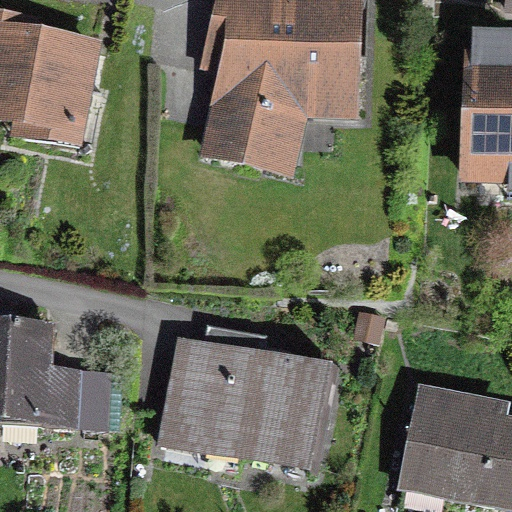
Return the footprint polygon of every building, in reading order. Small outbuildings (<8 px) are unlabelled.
[(233,47),(208,155),(286,174),(304,96),(351,98),(354,0),(223,0),(214,43),(233,47)] [(0,21),(0,121),(82,136),(95,55),(29,42),(32,27),(0,21)] [(511,68),(472,67),(467,181),(508,183),(508,178),(511,178),(511,68)] [(0,327),(0,428),(73,432),(76,375),(47,373),(50,331),(0,327)] [(266,341),(208,333),(203,361),(179,359),(173,434),(242,447),(240,456),(314,470),(333,377),(262,363),(266,341)] [(423,395),(403,493),(406,494),(409,479),(448,486),(445,499),(511,511),(511,428),(482,423),(485,408),(423,395)]
